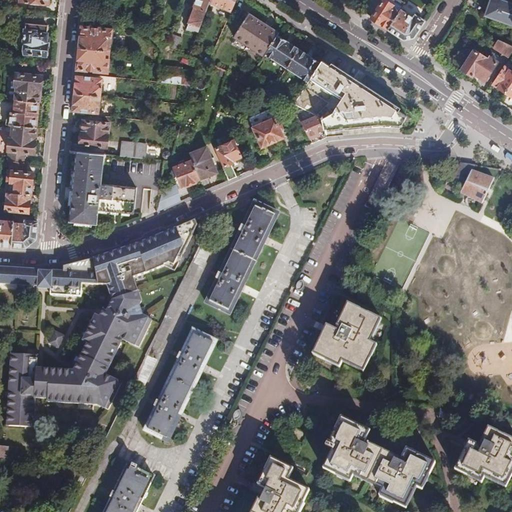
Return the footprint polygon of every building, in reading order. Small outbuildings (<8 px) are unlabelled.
[(209,0),(196,0),(194,7),(195,7),(205,11),(209,0)] [(235,0),(217,0),(232,9),(235,0)] [(383,0),(371,19),(387,30),(400,10),(393,5),(394,2),(391,0),(383,0)] [(511,25),(511,5),(497,0),(490,0),(485,16),(511,25)] [(205,11),(195,7),(189,23),(194,25),(193,28),(198,30),(205,11)] [(400,10),(387,30),(403,40),(413,39),(426,18),(417,12),(414,15),(402,7),(400,10)] [(277,35),(279,33),(248,13),(233,36),(263,56),(265,54),(277,35)] [(141,28),(151,31),(154,24),(143,21),(141,28)] [(46,27),(25,24),(23,45),(25,45),(24,55),(46,58),(47,45),(46,45),(47,35),(45,35),(46,27)] [(80,48),(109,51),(111,31),(82,27),(80,48)] [(265,54),(286,68),(298,49),(277,35),(265,54)] [(506,59),(511,50),(511,46),(510,46),(494,39),(493,42),(497,44),(495,47),(501,51),(499,54),(506,59)] [(166,41),(164,47),(176,52),(180,43),(173,40),(172,43),(166,41)] [(107,72),(109,51),(80,48),(78,69),(107,72)] [(298,49),(286,68),(307,82),(319,63),(298,49)] [(484,56),(474,49),(460,69),(471,76),(473,74),(484,81),(496,62),(485,54),(484,56)] [(307,82),(293,104),(294,105),(312,114),(321,119),(324,131),(334,130),(380,125),(400,126),(406,116),(321,61),(319,63),(307,82)] [(10,73),(7,99),(15,100),(37,102),(38,89),(41,90),(42,77),(29,76),(30,65),(20,64),(20,74),(10,73)] [(160,66),(158,82),(191,85),(195,72),(181,71),(181,69),(160,66)] [(504,92),(511,80),(511,73),(503,68),(492,84),(504,92)] [(89,75),(77,74),(75,94),(100,97),(102,80),(89,79),(89,75)] [(100,97),(75,94),(73,114),(85,115),(85,112),(98,113),(100,97)] [(7,114),(6,125),(13,126),(34,128),(37,102),(15,100),(14,115),(7,114)] [(283,139),(271,109),(249,119),(261,149),(283,139)] [(316,134),(324,131),(321,119),(312,114),(306,117),(304,114),(299,116),(311,139),(318,137),(316,134)] [(109,123),(84,121),(81,144),(106,147),(109,123)] [(33,142),(34,128),(13,126),(11,140),(9,139),(8,152),(10,152),(8,162),(9,162),(23,163),(24,153),(33,154),(34,142),(33,142)] [(224,167),(223,168),(228,180),(237,177),(231,164),(233,163),(232,160),(241,157),(234,141),(216,148),(224,167)] [(120,156),(145,159),(146,145),(122,143),(120,156)] [(205,148),(188,155),(190,161),(199,180),(201,185),(209,182),(207,177),(217,173),(205,148)] [(180,153),(173,151),(170,161),(177,162),(180,153)] [(101,185),(104,155),(77,152),(70,221),(97,224),(98,209),(133,212),(136,188),(101,185)] [(181,188),(199,180),(190,161),(173,168),(181,188)] [(7,194),(30,196),(31,196),(33,174),(26,173),(26,163),(23,163),(9,162),(8,172),(7,172),(5,194),(7,194)] [(475,165),(461,163),(453,181),(464,187),(461,194),(467,197),(466,200),(473,204),(475,201),(482,205),(495,179),(473,169),(475,165)] [(156,212),(179,202),(175,186),(161,191),(156,212)] [(28,214),(28,212),(30,196),(7,194),(5,212),(28,214)] [(278,214),(254,202),(244,225),(240,232),(221,271),(217,280),(206,303),(229,314),(240,291),(243,286),(245,283),(264,244),(265,240),(267,236),(278,214)] [(0,268),(0,284),(43,288),(50,288),(49,297),(80,299),(81,286),(107,288),(112,299),(105,314),(101,312),(98,320),(93,318),(81,343),(85,345),(74,369),(78,371),(76,375),(72,373),(35,370),(36,357),(9,354),(4,426),(30,428),(32,399),(45,400),(45,403),(98,405),(108,410),(121,383),(105,375),(121,343),(119,342),(121,339),(139,348),(152,321),(143,316),(139,307),(141,302),(133,278),(147,273),(164,265),(174,270),(196,225),(193,221),(134,246),(100,257),(92,260),(73,265),(63,267),(63,271),(44,270),(0,268)] [(0,221),(0,246),(13,247),(15,227),(15,223),(0,221)] [(15,227),(13,247),(26,248),(35,239),(37,224),(28,223),(28,228),(15,227)] [(214,244),(204,239),(195,256),(148,353),(135,381),(144,386),(156,361),(152,359),(197,266),(201,269),(214,244)] [(380,322),(345,305),(334,327),(342,331),(340,335),(326,328),(325,331),(313,354),(338,367),(341,363),(363,373),(373,352),(375,347),(369,344),(380,322)] [(216,342),(193,330),(181,354),(179,359),(158,401),(156,406),(144,430),(168,442),(179,418),(181,414),(183,411),(202,371),(204,367),(205,364),(216,342)] [(53,333),(47,345),(56,349),(62,338),(53,333)] [(450,410),(439,409),(438,417),(449,418),(450,410)] [(356,426),(340,419),(328,445),(336,449),(326,470),(352,482),(355,476),(383,489),(380,495),(405,507),(415,487),(422,490),(435,464),(414,453),(411,452),(407,450),(406,449),(399,464),(394,461),(397,457),(370,444),(368,448),(363,446),(369,433),(364,430),(359,428),(356,426)] [(482,449),(469,442),(468,443),(467,446),(465,450),(454,471),(481,483),(484,478),(505,488),(511,474),(511,457),(511,454),(511,442),(486,429),(480,442),(485,445),(482,449)] [(296,511),(306,491),(284,480),(290,468),(270,459),(257,484),(267,489),(264,493),(261,500),(256,498),(249,511),(296,511)] [(135,470),(127,466),(114,493),(112,497),(104,511),(136,511),(137,511),(139,506),(141,503),(153,477),(136,468),(135,470)]
